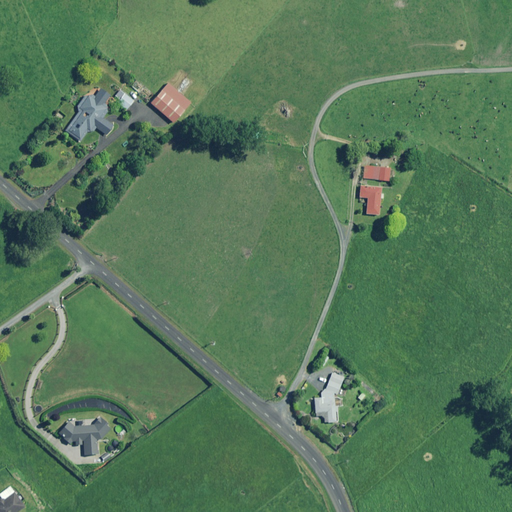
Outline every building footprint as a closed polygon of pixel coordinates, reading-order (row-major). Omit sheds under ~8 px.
[(190,103),(168,83),(150,103),(173,123),(190,103)] [(133,101),(120,90),(117,94),(122,98),(117,103),(126,110),(133,101)] [(110,107),(88,92),(77,107),(78,113),(67,130),(80,138),(85,131),(87,132),(93,131),(110,107)] [(390,168),(364,166),(363,178),(389,181),(390,168)] [(381,188),(360,186),(359,197),(367,198),(365,214),(378,215),(381,188)] [(335,412),(337,412),(337,405),(340,405),(340,400),(335,400),(335,394),(337,395),(344,378),(331,373),(325,390),(324,388),(321,391),(321,398),(315,398),(315,416),(321,415),(324,419),(324,423),(335,422),(335,412)] [(44,382),(38,381),(36,388),(42,390),(44,382)] [(106,425),(107,424),(100,417),(92,425),(74,427),(68,422),(58,434),(70,444),(73,441),(74,441),(75,445),(82,445),(82,441),(83,440),(85,455),(98,454),(97,441),(100,440),(109,429),(106,425)] [(123,429),(123,427),(122,427),(122,426),(121,426),(121,425),(120,425),(119,425),(118,425),(117,425),(116,426),(115,427),(115,428),(114,428),(114,429),(114,430),(115,431),(115,432),(116,433),(117,434),(118,434),(119,434),(120,434),(121,433),(122,433),(122,432),(123,432),(123,431),(123,430),(123,429)] [(342,433),(342,434),(342,435),(343,436),(344,437),(345,437),(346,437),(347,437),(347,436),(348,436),(348,435),(348,434),(348,433),(349,433),(350,433),(351,433),(352,432),(353,431),(353,430),(353,429),(353,428),(353,427),(352,427),(352,426),(351,426),(351,425),(350,425),(349,425),(348,425),(347,426),(346,427),(345,429),(344,427),(343,426),(342,426),(342,425),(341,425),(340,425),(340,426),(339,426),(338,426),(338,427),(337,427),(337,428),(337,429),(337,430),(337,431),(338,432),(339,433),(340,433),(341,433),(342,433)] [(111,457),(108,453),(102,458),(105,462),(111,457)] [(0,511),(20,511),(26,508),(10,486),(0,493),(0,496),(1,498),(0,498),(0,511)]
